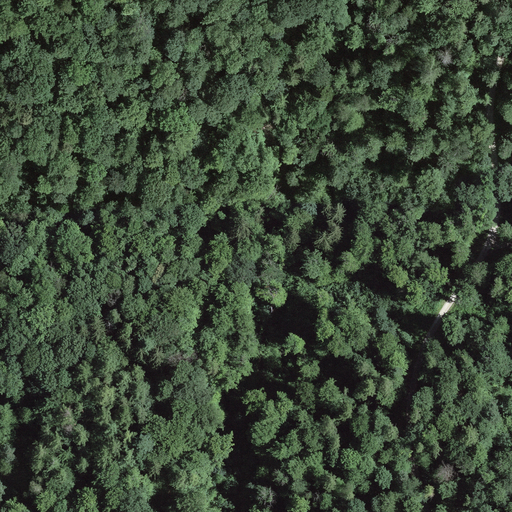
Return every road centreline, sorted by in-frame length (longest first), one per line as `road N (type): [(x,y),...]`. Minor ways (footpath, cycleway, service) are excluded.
road 1 (track): [(425,511),(410,451),(412,386),(430,330),(496,220),(492,86),(511,35)]
road 2 (track): [(319,0),(196,159),(28,279),(0,284)]
